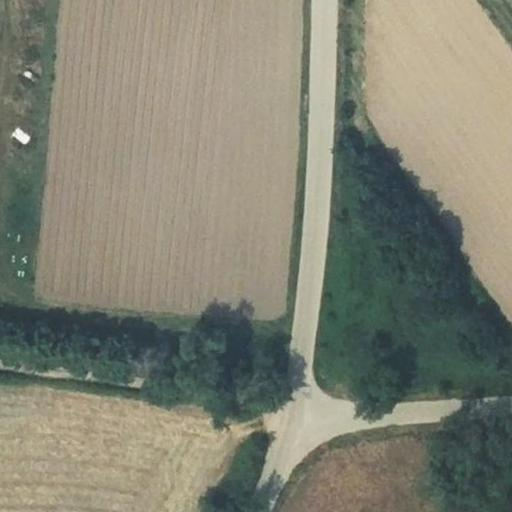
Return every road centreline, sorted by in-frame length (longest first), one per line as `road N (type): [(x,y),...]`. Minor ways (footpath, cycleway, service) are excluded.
road 1 (unclassified): [(299,420),(327,0)]
road 2 (track): [(299,420),(201,394),(0,375)]
road 3 (unclassified): [(511,405),(299,420)]
